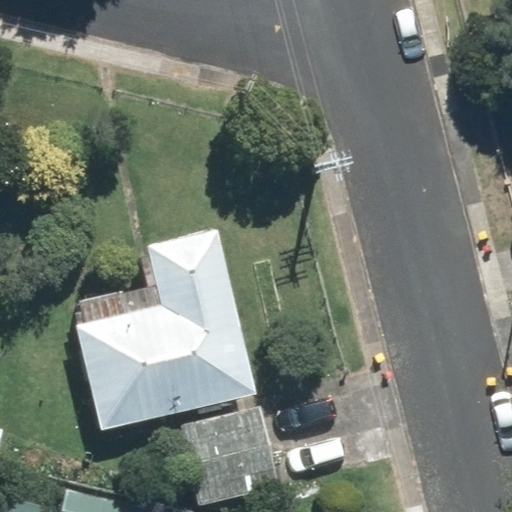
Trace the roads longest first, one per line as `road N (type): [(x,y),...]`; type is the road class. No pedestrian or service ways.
road 1 (residential): [(477,511),(362,43)]
road 2 (residential): [(189,0),(362,43)]
